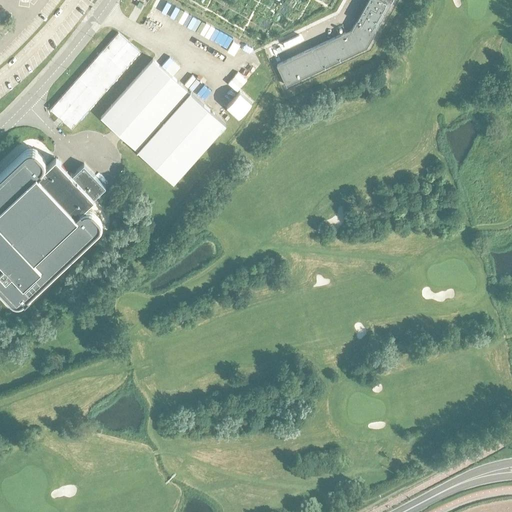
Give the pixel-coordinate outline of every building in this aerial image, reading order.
[(367,47),(394,0),(368,0),(365,7),(362,5),(365,7),(357,21),(354,19),(357,21),(352,30),(277,65),(287,86),(367,47)] [(72,128),(139,52),(130,44),(127,41),(118,33),(51,109),(59,116),(64,121),(72,128)] [(114,128),(123,137),(137,149),(189,91),(153,59),(101,117),(114,128)] [(190,92),(138,150),(174,182),(226,124),(190,92)] [(106,187),(84,164),(73,175),(56,158),(43,171),(41,169),(43,166),(44,163),(44,160),(42,157),(37,152),(34,150),(30,150),(26,152),(0,176),(0,286),(12,299),(15,301),(18,302),(21,301),(24,299),(25,301),(30,297),(28,295),(98,229),(101,225),(101,221),(99,218),(94,212),(93,211),(91,211),(90,210),(86,210),(82,212),(81,211),(95,197),(106,187)]
